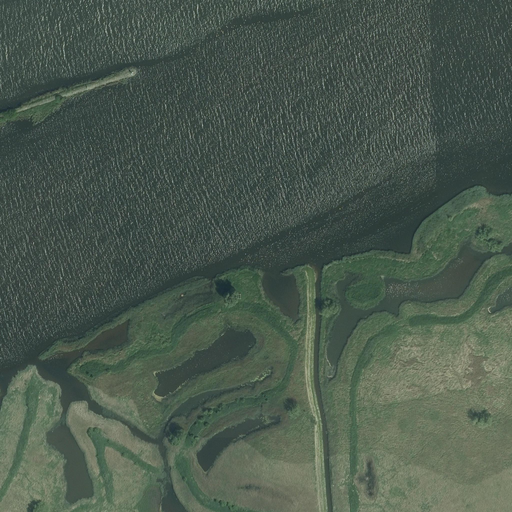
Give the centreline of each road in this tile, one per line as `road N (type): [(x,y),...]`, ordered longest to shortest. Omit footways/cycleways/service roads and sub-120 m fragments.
road 1 (track): [(235,511),(205,503),(180,459),(211,416),(282,386),(291,343),(266,314),(210,310),(185,325),(169,349),(111,368),(82,368)]
road 2 (track): [(353,511),(353,390),(368,349),(407,323),(465,318),(511,272)]
road 3 (track): [(323,511),(308,374),(310,271)]
